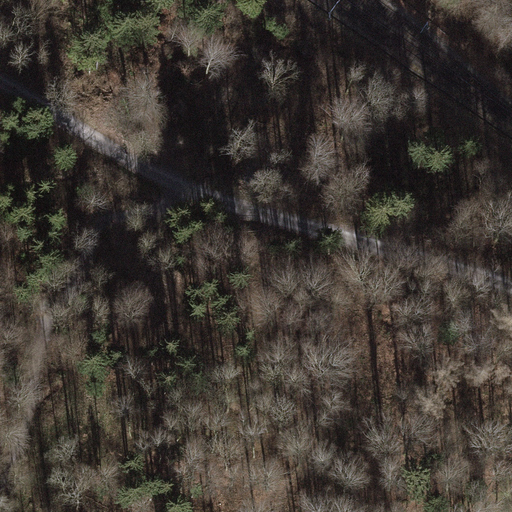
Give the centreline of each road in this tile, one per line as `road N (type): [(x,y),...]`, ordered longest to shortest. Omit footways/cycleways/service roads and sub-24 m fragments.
road 1 (track): [(184,186),(511,287)]
road 2 (track): [(0,81),(184,186)]
